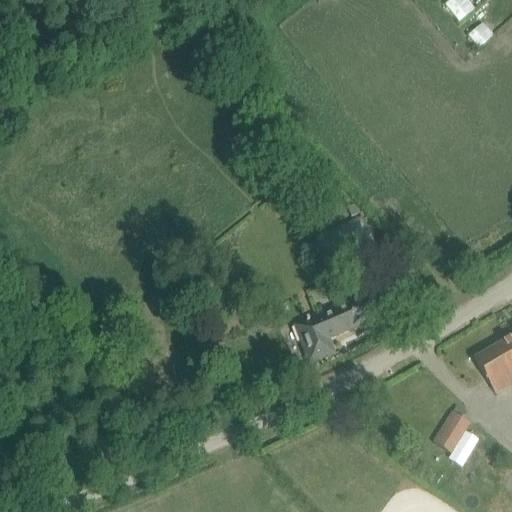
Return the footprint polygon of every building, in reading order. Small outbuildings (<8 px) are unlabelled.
[(482,35),(475,41),(486,54),(493,48),(482,35)] [(362,221),(316,240),(331,276),(377,257),(362,221)] [(328,341),(374,321),(362,294),(293,325),(309,365),(334,355),(328,341)] [(511,343),(509,339),(492,349),(493,350),(473,361),(494,396),(511,385),(511,343)] [(451,454),(469,425),(461,420),(465,414),(456,409),(453,415),(451,414),(433,443),(451,454)]
